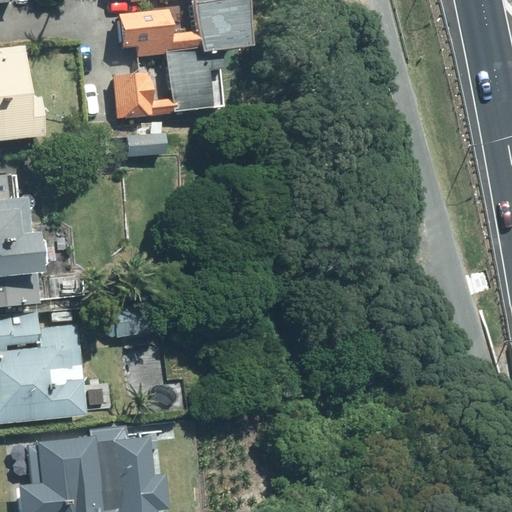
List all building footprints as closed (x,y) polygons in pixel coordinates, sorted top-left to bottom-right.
[(228,61),(222,0),(144,0),(146,16),(109,20),(112,52),(129,51),(130,57),(157,55),(161,104),(141,106),(139,78),(105,81),(109,122),(215,112),(211,62),(228,61)] [(19,100),(14,55),(0,56),(0,141),(37,138),(32,99),(19,100)] [(121,139),(121,160),(159,160),(159,139),(121,139)] [(0,177),(0,307),(31,303),(19,209),(18,209),(17,208),(16,208),(13,176),(0,177)] [(143,196),(123,195),(120,226),(140,228),(143,196)] [(143,309),(96,312),(98,342),(145,339),(143,309)] [(0,424),(81,416),(71,326),(33,330),(32,314),(0,315),(0,424)] [(85,437),(23,445),(28,484),(14,486),(14,511),(158,511),(154,478),(142,478),(139,440),(120,441),(118,429),(84,431),(85,437)]
